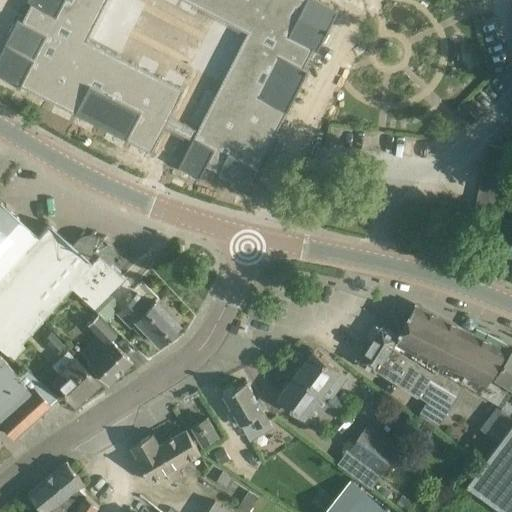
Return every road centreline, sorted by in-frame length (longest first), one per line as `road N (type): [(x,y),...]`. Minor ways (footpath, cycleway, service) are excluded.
road 1 (tertiary): [(0,488),(209,337),(253,239)]
road 2 (secondary): [(253,239),(88,178),(0,128)]
road 3 (secondary): [(511,306),(428,274),(253,239)]
